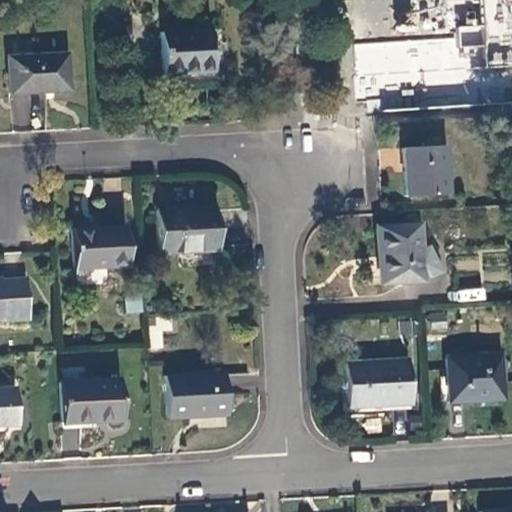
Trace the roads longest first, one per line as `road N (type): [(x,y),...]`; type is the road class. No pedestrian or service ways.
road 1 (residential): [(285,472),(277,147)]
road 2 (residential): [(277,147),(15,160),(0,181)]
road 3 (residential): [(0,488),(285,472)]
road 4 (residential): [(285,472),(511,457)]
